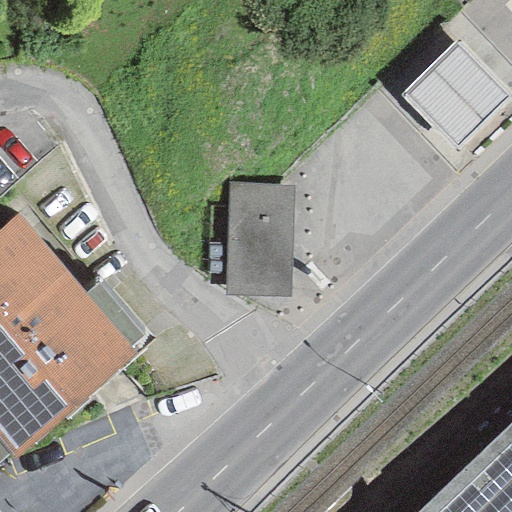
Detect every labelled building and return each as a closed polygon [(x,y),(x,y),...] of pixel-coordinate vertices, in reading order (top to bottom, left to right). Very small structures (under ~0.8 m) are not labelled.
[(511,96),(456,39),(399,94),(453,151),(511,96)] [(293,186),(228,183),(224,296),(290,297),(293,186)] [(136,352),(132,348),(149,334),(101,278),(84,293),(17,217),(0,231),(0,439),(10,452),(15,457),(136,352)] [(511,511),(511,422),(417,511),(511,511)] [(0,461),(10,452),(0,439),(0,461)]
